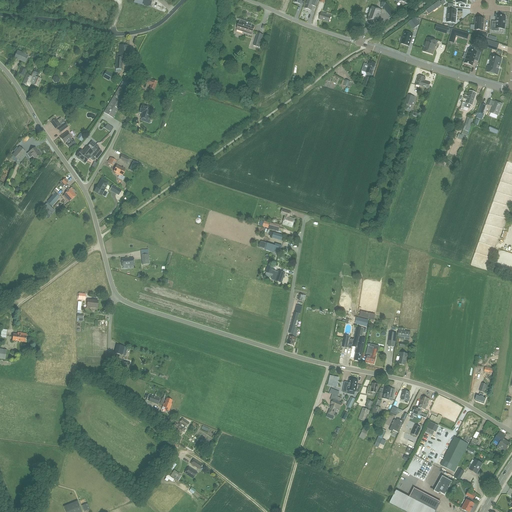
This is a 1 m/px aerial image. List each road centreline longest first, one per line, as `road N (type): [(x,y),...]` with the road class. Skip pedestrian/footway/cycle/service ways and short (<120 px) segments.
road 1 (unclassified): [(279,351),(122,300),(84,191),(0,64)]
road 2 (unclassified): [(511,433),(437,390),(279,351)]
road 3 (unknown): [(116,293),(112,377),(182,439)]
road 4 (residential): [(511,91),(364,45)]
road 5 (unclassified): [(279,351),(304,218)]
road 6 (unclassified): [(364,45),(247,0)]
